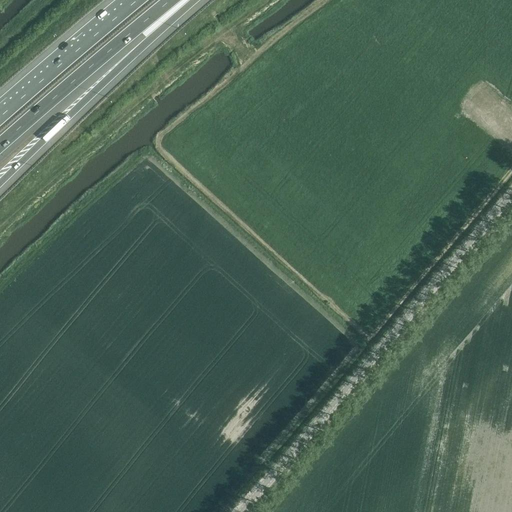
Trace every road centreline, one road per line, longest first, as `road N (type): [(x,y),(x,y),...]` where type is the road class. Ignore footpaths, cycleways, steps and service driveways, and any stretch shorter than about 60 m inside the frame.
road 1 (unclassified): [(241,511),(511,193)]
road 2 (motorway): [(0,183),(191,0)]
road 3 (motorway): [(0,145),(170,0)]
road 4 (motorway): [(137,0),(0,116)]
